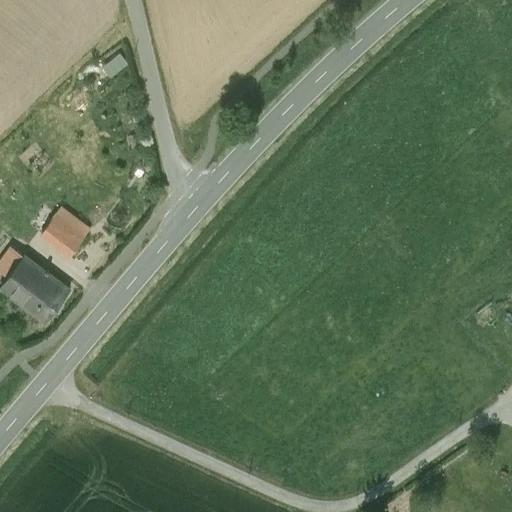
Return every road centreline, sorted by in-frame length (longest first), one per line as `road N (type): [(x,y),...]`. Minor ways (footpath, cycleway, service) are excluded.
road 1 (tertiary): [(407,0),(341,55),(186,216)]
road 2 (tertiary): [(186,216),(0,439)]
road 3 (residential): [(186,216),(132,0)]
